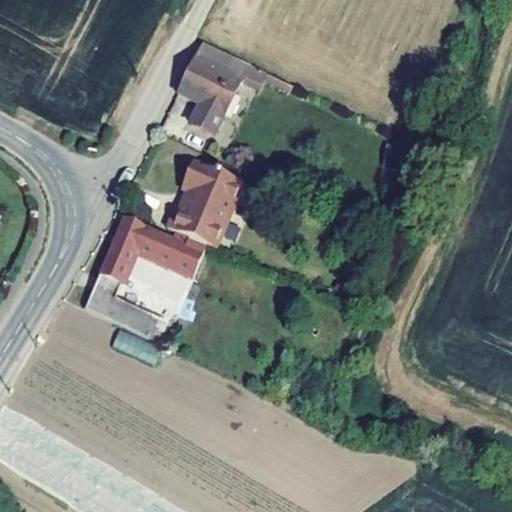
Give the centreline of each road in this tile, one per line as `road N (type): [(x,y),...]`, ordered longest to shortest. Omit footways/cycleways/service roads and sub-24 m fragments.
road 1 (unclassified): [(67,205),(116,169),(207,0)]
road 2 (tertiary): [(67,205),(59,257),(0,359)]
